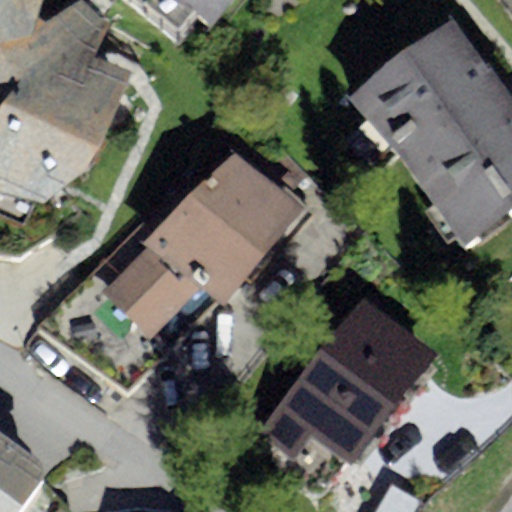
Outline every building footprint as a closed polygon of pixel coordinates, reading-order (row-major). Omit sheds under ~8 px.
[(44,0),(0,0),(0,193),(44,204),(86,170),(134,73),(96,56),(112,26),(84,1),(47,22),(38,19),(44,0)] [(175,0),(207,27),(230,0),(175,0)] [(465,246),(511,210),(511,90),(457,20),(353,100),(465,246)] [(307,213),(234,149),(105,296),(154,339),(200,287),(224,308),(307,213)] [(355,467),(439,355),(363,298),(260,435),(295,462),(314,436),(355,467)] [(0,511),(21,511),(49,474),(0,437),(0,511)]
